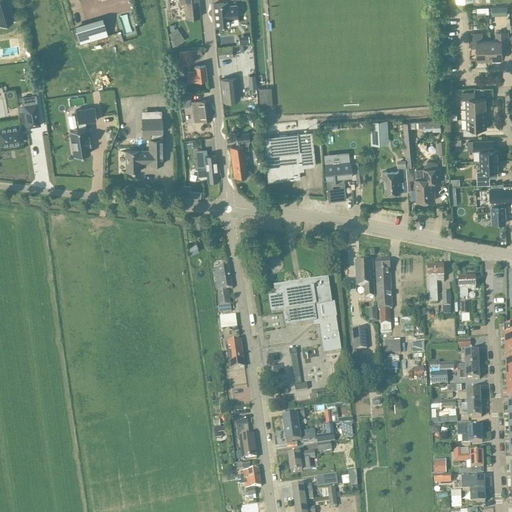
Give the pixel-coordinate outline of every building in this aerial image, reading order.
[(0,0),(0,25),(13,21),(6,0),(0,0)] [(198,0),(179,0),(179,3),(184,3),(186,18),(200,16),(198,0)] [(227,2),(213,4),(216,26),(230,25),(230,24),(237,23),(237,18),(236,5),(228,6),(227,2)] [(492,15),(508,15),(507,7),(491,7),(492,15)] [(104,20),(75,28),(79,43),(108,35),(104,20)] [(496,39),(490,40),(490,59),(502,58),(502,46),(509,45),(508,31),(496,32),(496,39)] [(471,48),(477,48),(477,59),(490,59),(490,40),(483,40),(483,32),(470,33),(471,48)] [(232,46),(227,46),(217,47),(218,59),(249,55),(248,46),(232,48),(232,46)] [(201,48),(178,52),(180,64),(193,62),(193,55),(202,54),(201,48)] [(188,81),(206,79),(204,65),(194,66),(195,71),(187,72),(188,81)] [(236,78),(222,80),(224,101),(236,100),(236,97),(238,96),(236,78)] [(271,87),(258,89),(260,108),(272,107),(271,87)] [(463,99),(466,99),(466,109),(486,108),(486,98),(475,98),(475,92),(462,93),(463,99)] [(191,101),(190,93),(179,95),(180,108),(190,106),(190,101),(191,101)] [(35,96),(22,98),(23,105),(36,103),(35,96)] [(209,99),(192,102),(194,121),(212,119),(209,99)] [(23,105),(18,106),(22,130),(27,129),(27,127),(40,125),(36,103),(23,105)] [(78,129),(70,130),(73,155),(90,153),(89,144),(90,144),(89,135),(87,135),(85,122),(97,120),(95,107),(75,110),(78,129)] [(486,108),(466,109),(466,119),(486,118),(486,108)] [(149,151),(126,151),(126,171),(140,171),(139,159),(150,159),(150,164),(160,164),(163,160),(162,133),(162,117),(141,118),(142,139),(149,138),(149,151)] [(486,118),(466,119),(467,129),(464,129),(464,135),(476,134),(476,129),(487,129),(486,118)] [(421,121),(415,122),(415,128),(421,128),(421,130),(429,130),(434,130),(441,130),(441,127),(440,120),(440,119),(421,121)] [(410,122),(403,123),(405,157),(406,166),(413,166),(412,157),(413,157),(411,128),(410,122)] [(372,123),(373,143),(383,143),(382,131),(388,131),(388,123),(372,123)] [(0,145),(23,141),(20,124),(0,127),(0,145)] [(235,146),(230,147),(234,177),(247,175),(244,150),(249,149),(248,144),(249,141),(248,132),(236,134),(237,143),(235,146)] [(299,178),(298,167),(315,165),(311,132),(264,137),(268,181),(299,178)] [(480,151),(480,161),(500,160),(499,150),(494,150),(494,140),(473,140),(473,151),(480,151)] [(198,176),(207,175),(208,182),(218,181),(215,154),(207,155),(207,149),(195,151),(198,176)] [(349,160),(324,163),(328,201),(346,199),(343,178),(351,177),(349,160)] [(363,182),(361,160),(354,161),(356,183),(363,182)] [(500,160),(480,161),(480,171),(477,171),(477,184),(490,183),(490,171),(500,171),(500,160)] [(415,170),(415,179),(417,201),(435,200),(433,182),(441,182),(440,168),(438,168),(438,163),(436,162),(433,162),(429,162),(427,163),(424,164),(425,169),(415,170)] [(407,172),(407,170),(406,166),(398,167),(399,171),(383,172),(384,179),(385,179),(386,193),(401,192),(400,182),(407,181),(407,180),(407,172)] [(492,223),(506,222),(505,201),(505,189),(490,190),(491,201),(492,223)] [(390,261),(375,262),(377,286),(378,310),(379,310),(380,325),(381,325),(381,332),(391,332),(391,325),(390,309),(392,309),(390,261)] [(354,263),(355,276),(355,287),(361,286),(361,288),(364,288),(365,298),(373,298),(372,262),(354,263)] [(232,289),(229,267),(214,269),(218,292),(232,289)] [(444,267),(428,268),(428,279),(429,279),(430,303),(438,303),(437,283),(444,283),(444,279),(444,267)] [(286,327),(314,323),(314,328),(320,327),(324,355),(342,353),(336,317),(322,320),(320,306),(332,304),(330,289),(328,278),(273,287),(275,297),(269,298),(271,314),(284,312),(286,327)] [(459,291),(460,291),(461,299),(468,298),(468,290),(476,290),(475,279),(459,280),(459,291)] [(229,293),(218,294),(220,308),(220,314),(231,312),(231,306),(229,293)] [(450,293),(442,293),(443,308),(443,315),(451,315),(451,307),(450,293)] [(469,303),(460,304),(461,316),(470,315),(469,303)] [(236,316),(220,318),(221,330),(237,328),(236,316)] [(368,350),(366,329),(353,330),(355,351),(368,350)] [(471,349),(471,340),(458,341),(458,350),(471,349)] [(240,342),(228,343),(225,344),(229,369),(232,368),(232,370),(244,368),(240,342)] [(400,342),(385,342),(385,354),(400,354),(400,342)] [(478,352),(465,352),(466,367),(479,366),(478,352)] [(369,357),(356,358),(356,368),(370,367),(369,357)] [(479,366),(466,367),(466,381),(480,380),(479,366)] [(459,386),(454,386),(447,387),(447,393),(448,393),(448,399),(453,398),(453,393),(462,393),(461,386),(459,386)] [(467,390),(467,403),(481,402),(480,390),(467,390)] [(442,401),(432,401),(432,411),(432,416),(432,425),(435,425),(446,424),(458,423),(458,417),(439,418),(439,419),(436,419),(436,414),(436,411),(440,411),(442,411),(442,409),(442,402),(442,401)] [(481,402),(467,403),(467,405),(462,405),(462,412),(468,411),(468,419),(482,418),(481,402)] [(297,416),(283,418),(284,429),(300,427),(299,420),(305,419),(304,410),(297,411),(297,416)] [(324,413),(326,423),(338,422),(336,411),(324,413)] [(236,422),(238,438),(240,438),(240,440),(243,460),(257,459),(254,435),(250,436),(248,421),(236,422)] [(327,435),(317,437),(317,444),(335,442),(333,425),(338,424),(338,422),(326,423),(327,435)] [(353,438),(352,424),(342,425),(343,439),(353,438)] [(469,424),(458,425),(458,432),(462,431),(462,444),(470,443),(470,444),(483,443),(482,427),(469,428),(469,424)] [(300,427),(284,429),(287,444),(302,442),(302,441),(310,440),(312,440),(311,433),(301,434),(300,427)] [(222,439),(221,428),(214,429),(216,440),(222,439)] [(335,442),(317,444),(318,453),(332,451),(331,443),(335,442)] [(470,454),(470,455),(464,455),(464,450),(455,450),(455,462),(463,462),(463,463),(471,463),(471,469),(484,469),(483,453),(470,454)] [(303,472),(303,471),(311,470),(310,460),(316,459),(315,452),(300,454),(288,455),(291,474),(303,472)] [(244,476),(241,476),(235,477),(235,481),(241,481),(241,480),(259,477),(258,470),(251,471),(250,463),(238,464),(239,470),(243,469),(243,470),(244,470),(244,472),(244,476)] [(446,475),(446,466),(435,466),(435,475),(446,475)] [(336,475),(316,478),(318,488),(327,487),(338,485),(336,475)] [(259,477),(241,480),(241,481),(242,485),(246,484),(246,489),(246,494),(245,494),(245,497),(248,497),(249,501),(254,501),(254,500),(256,500),(255,488),(261,487),(259,477)] [(470,479),(471,492),(485,491),(484,479),(470,479)] [(304,486),(293,488),(295,503),(306,502),(314,500),(312,486),(304,487),(304,486)] [(328,490),(329,499),(330,498),(336,498),(335,489),(328,490)] [(485,491),(471,492),(471,504),(485,503),(485,491)] [(461,511),(462,511),(461,492),(451,493),(452,506),(449,506),(450,511),(461,511)] [(330,498),(329,499),(330,507),(337,507),(336,498),(330,498)] [(306,502),(295,503),(296,511),(315,511),(315,509),(307,510),(306,502)]
